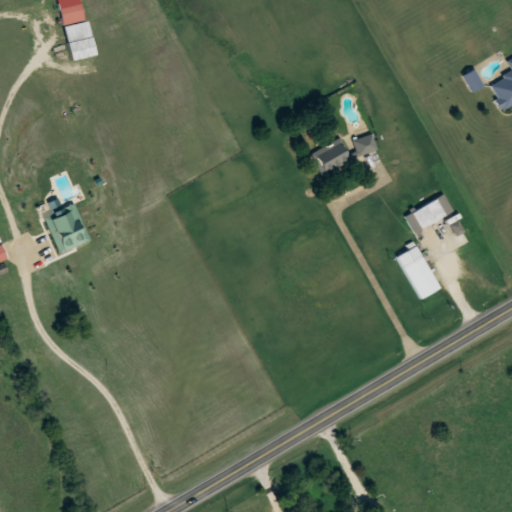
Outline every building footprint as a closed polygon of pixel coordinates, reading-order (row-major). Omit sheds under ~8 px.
[(84,20),(78,0),(56,0),(63,26),(84,20)] [(501,109),(511,105),(511,107),(511,56),(506,59),(511,72),(489,83),(501,109)] [(461,76),(471,92),(482,85),(473,69),(461,76)] [(377,150),(371,134),(352,141),(357,157),(377,150)] [(311,150),(318,174),(350,165),(343,141),(311,150)] [(452,211),(442,195),(404,216),(413,233),(452,211)] [(58,253),(89,241),(75,203),(44,214),(58,253)] [(0,245),(0,261),(8,257),(2,244),(0,245)] [(439,289),(415,245),(394,256),(417,300),(439,289)]
